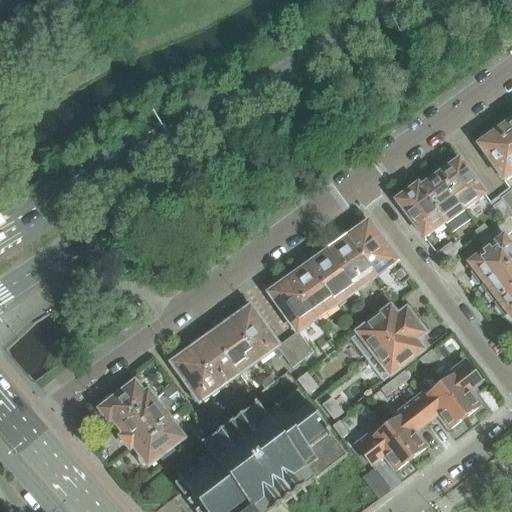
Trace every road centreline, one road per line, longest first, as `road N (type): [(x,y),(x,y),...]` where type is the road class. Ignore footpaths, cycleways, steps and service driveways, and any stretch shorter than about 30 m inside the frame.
road 1 (secondary): [(0,295),(483,0)]
road 2 (secondary): [(411,0),(0,235)]
road 3 (residential): [(28,424),(355,184)]
road 4 (residential): [(511,381),(355,184)]
road 5 (residential): [(355,184),(511,73)]
road 6 (residential): [(508,420),(389,511)]
road 7 (residential): [(0,72),(100,0)]
